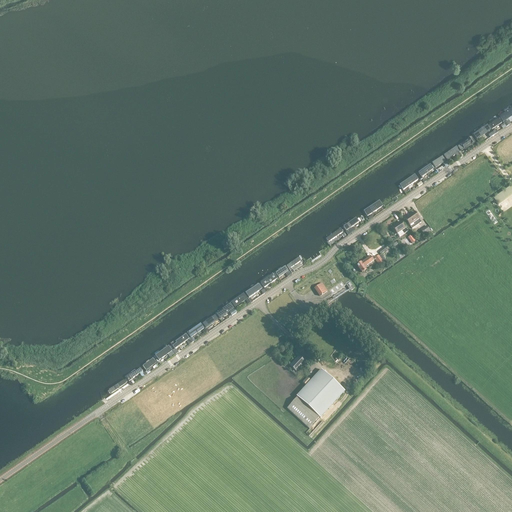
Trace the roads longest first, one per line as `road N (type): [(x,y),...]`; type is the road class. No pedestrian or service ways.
road 1 (tertiary): [(0,480),(511,128)]
road 2 (track): [(310,437),(348,392),(257,302)]
